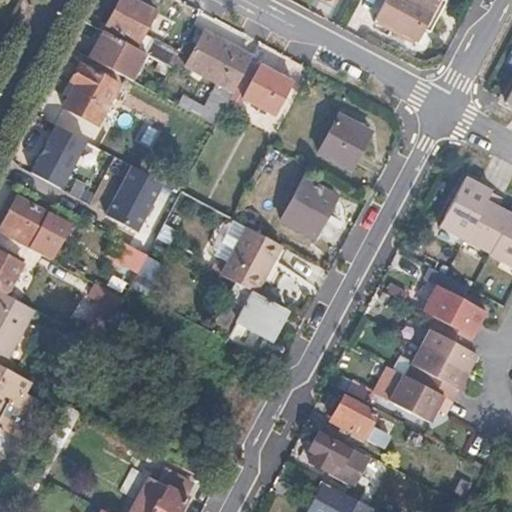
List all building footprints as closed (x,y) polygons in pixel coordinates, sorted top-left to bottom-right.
[(132,0),(120,0),(104,31),(129,46),(130,43),(136,47),(144,33),(138,30),(149,9),(132,0)] [(386,0),(374,23),(415,45),(439,0),(386,0)] [(127,49),(129,46),(104,31),(89,59),(132,82),(144,60),(127,49)] [(154,39),(144,33),(136,47),(147,54),(154,39)] [(212,101),(225,108),(247,66),(249,62),(236,55),(234,58),(201,40),(193,55),(227,72),(212,101)] [(127,49),(144,60),(147,54),(136,47),(135,49),(129,46),(127,49)] [(79,61),(68,81),(74,85),(62,108),(96,127),(120,83),(79,61)] [(257,72),(247,66),(225,108),(218,121),(230,127),(239,109),(271,126),(292,86),(259,68),(257,72)] [(179,107),(195,116),(201,106),(185,97),(179,107)] [(215,127),(218,121),(225,108),(212,101),(205,97),(201,106),(195,116),(215,127)] [(341,115),(321,153),(351,170),(370,131),(341,115)] [(63,189),(87,143),(58,127),(33,173),(63,189)] [(491,192),(492,191),(466,177),(440,226),(465,240),(491,192)] [(304,178),(282,220),(314,238),(337,195),(304,178)] [(491,255),(511,215),(511,214),(498,207),(503,199),(491,192),(465,240),(491,255)] [(17,199),(0,232),(0,233),(50,261),(55,253),(70,227),(48,216),(17,199)] [(511,215),(491,255),(511,266),(511,215)] [(223,277),(237,285),(256,295),(282,247),(249,229),(223,277)] [(137,274),(148,254),(116,237),(106,258),(137,274)] [(0,293),(8,297),(24,266),(0,252),(0,293)] [(24,266),(8,297),(21,304),(38,273),(24,266)] [(287,311),(256,295),(237,285),(228,302),(245,312),(228,342),(261,360),(287,311)] [(101,307),(85,338),(90,341),(99,346),(106,334),(123,301),(110,294),(96,286),(88,299),(101,307)] [(448,325),(472,338),(486,312),(439,286),(424,312),(448,325)] [(0,366),(5,369),(35,312),(21,304),(8,297),(0,293),(0,366)] [(478,358),(466,351),(472,338),(448,325),(440,337),(432,333),(423,350),(469,374),(478,358)] [(426,390),(452,404),(469,374),(423,350),(414,367),(432,377),(426,390)] [(25,390),(29,382),(5,369),(0,366),(0,418),(3,419),(6,430),(23,439),(42,400),(25,390)] [(452,404),(426,390),(386,368),(373,392),(430,425),(437,412),(445,416),(452,404)] [(49,392),(60,398),(66,385),(56,380),(49,392)] [(52,435),(67,407),(76,390),(66,385),(60,398),(43,430),(52,435)] [(43,430),(60,398),(49,392),(46,400),(50,402),(37,427),(43,430)] [(364,438),(376,416),(343,398),(331,420),(364,438)] [(80,414),(67,407),(52,435),(31,473),(45,480),(80,414)] [(364,462),(317,436),(309,450),(315,453),(309,463),(350,486),(364,462)] [(181,511),(194,488),(169,474),(162,488),(149,481),(132,511),(181,511)] [(317,509),(315,511),(372,511),(373,511),(324,484),(312,506),(317,509)]
